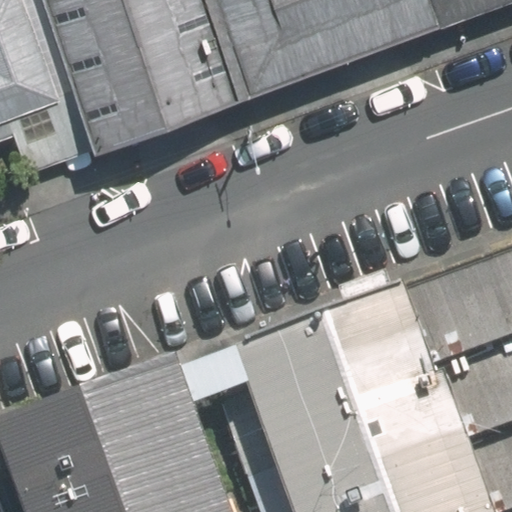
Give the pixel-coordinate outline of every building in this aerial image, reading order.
[(0,0),(0,133),(76,108),(38,0),(0,0)] [(55,0),(102,141),(234,99),(230,86),(201,0),(55,0)] [(201,0),(230,86),(499,0),(201,0)] [(511,511),(511,256),(246,353),(300,511),(511,511)] [(241,511),(190,373),(0,441),(0,453),(20,511),(241,511)]
